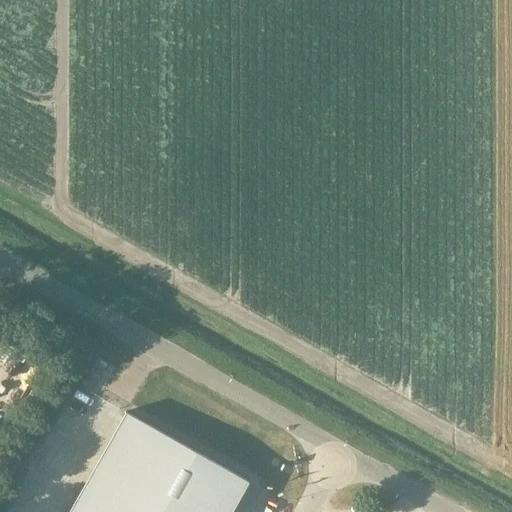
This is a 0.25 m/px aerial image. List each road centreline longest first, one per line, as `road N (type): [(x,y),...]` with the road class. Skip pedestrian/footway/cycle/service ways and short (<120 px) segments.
road 1 (unclassified): [(339,450),(0,259)]
road 2 (unclassified): [(446,511),(339,450)]
